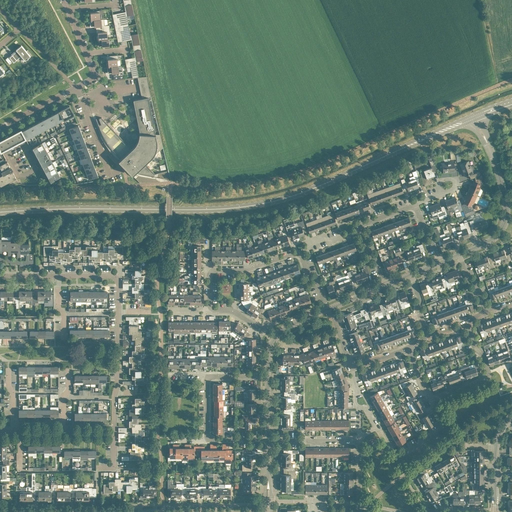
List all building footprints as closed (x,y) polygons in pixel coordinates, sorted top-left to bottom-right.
[(123,15),(116,16),(117,22),(119,28),(128,26),(127,16),(134,14),(133,11),(131,1),(125,3),(126,9),(127,12),(125,12),(122,13),(123,15)] [(90,16),(89,16),(89,20),(100,19),(99,10),(94,11),(95,12),(90,13),(90,16)] [(100,19),(89,20),(90,27),(96,26),(103,26),(103,29),(110,28),(109,25),(104,25),(104,19),(100,19)] [(128,26),(119,28),(120,33),(121,39),(127,38),(128,40),(132,39),(133,42),(134,48),(140,47),(139,41),(138,34),(130,35),(128,26)] [(98,36),(97,36),(97,40),(108,39),(107,35),(110,34),(110,28),(103,29),(103,32),(98,32),(98,36)] [(108,39),(97,40),(98,47),(105,46),(105,47),(109,47),(109,39),(108,39)] [(9,57),(14,62),(21,56),(25,61),(27,59),(27,60),(28,59),(28,58),(30,56),(21,46),(16,50),(17,52),(16,53),(15,52),(9,57)] [(132,60),(125,61),(126,68),(130,67),(132,78),(138,77),(139,77),(136,62),(143,60),(140,47),(134,48),(135,54),(136,57),(131,58),(132,60)] [(107,63),(107,67),(118,66),(117,58),(118,58),(118,55),(112,56),(112,59),(108,59),(108,63),(107,63)] [(118,66),(107,67),(107,73),(120,72),(120,75),(113,76),(114,80),(123,79),(123,75),(122,71),(119,71),(118,66)] [(146,77),(139,77),(138,77),(142,98),(133,100),(139,129),(139,131),(139,133),(139,135),(139,136),(139,138),(138,140),(137,142),(136,143),(135,145),(134,146),(133,147),(131,149),(101,117),(99,118),(101,125),(99,125),(96,118),(93,119),(98,131),(99,133),(100,136),(101,138),(102,140),(104,142),(105,144),(105,145),(107,147),(109,150),(111,152),(112,153),(113,155),(131,174),(132,175),(134,174),(136,172),(140,174),(154,177),(155,174),(145,164),(163,147),(160,134),(155,134),(148,97),(151,97),(147,77),(146,77)] [(70,106),(64,109),(69,117),(74,114),(70,106)] [(64,109),(59,112),(64,120),(69,117),(64,109)] [(59,112),(54,114),(59,122),(64,120),(59,112)] [(54,114),(49,117),(54,125),(59,122),(54,114)] [(49,117),(44,120),(49,128),(54,125),(49,117)] [(44,120),(39,122),(43,130),(49,128),(44,120)] [(39,122),(34,125),(38,133),(43,130),(39,122)] [(34,125),(29,128),(33,136),(38,133),(34,125)] [(69,129),(71,134),(80,130),(78,125),(69,129)] [(28,138),(33,136),(29,128),(24,130),(28,138)] [(0,153),(4,151),(5,153),(7,151),(22,144),(24,142),(24,141),(28,138),(24,130),(22,131),(21,130),(16,132),(1,140),(0,140),(0,153)] [(71,134),(73,139),(82,135),(80,130),(71,134)] [(73,139),(75,144),(84,140),(82,135),(73,139)] [(75,144),(77,149),(86,145),(84,140),(75,144)] [(33,150),(35,153),(45,148),(42,143),(33,148),(34,150),(33,150)] [(77,149),(79,154),(88,150),(86,145),(77,149)] [(47,153),(45,148),(35,153),(37,156),(38,158),(47,153)] [(79,154),(81,159),(90,155),(88,150),(79,154)] [(38,160),(40,163),(50,157),(48,155),(51,154),(49,152),(47,153),(38,158),(39,159),(38,160)] [(81,159),(83,164),(92,160),(90,155),(81,159)] [(52,162),(50,157),(40,163),(42,166),(42,165),(43,167),(52,162)] [(83,164),(85,169),(94,166),(92,160),(83,164)] [(450,161),(450,163),(442,164),(443,173),(455,171),(453,160),(450,161)] [(43,169),(45,172),(55,167),(58,166),(55,161),(52,162),(43,167),(44,169),(43,169)] [(468,161),(460,164),(464,176),(473,173),(470,166),(470,165),(468,161)] [(0,186),(8,183),(9,184),(8,184),(10,186),(18,182),(12,172),(11,171),(12,170),(10,167),(7,162),(0,165),(0,167),(2,171),(0,171),(0,186)] [(424,172),(420,173),(423,182),(424,184),(425,187),(431,184),(432,181),(431,177),(435,175),(434,172),(436,170),(434,163),(430,164),(431,167),(423,170),(424,172)] [(85,169),(87,174),(96,171),(94,166),(85,169)] [(58,172),(55,167),(45,172),(47,175),(48,177),(58,172)] [(60,171),(58,172),(48,177),(49,178),(49,179),(50,182),(60,177),(59,174),(61,173),(60,171)] [(98,176),(96,171),(87,174),(89,179),(92,178),(98,176)] [(418,187),(416,181),(419,180),(418,176),(416,171),(412,172),(414,176),(409,178),(410,181),(413,189),(418,187)] [(472,184),(471,184),(468,191),(477,195),(480,188),(479,187),(480,184),(482,179),(483,179),(481,175),(474,178),(475,180),(475,181),(474,181),(472,184)] [(406,184),(408,191),(413,189),(410,181),(405,182),(404,179),(401,180),(403,186),(406,184)] [(400,183),(394,185),(398,195),(403,193),(400,183)] [(394,185),(389,187),(393,197),(398,195),(394,185)] [(389,187),(383,189),(387,198),(393,197),(389,187)] [(383,189),(378,190),(382,200),(387,198),(383,189)] [(373,192),(376,202),(382,200),(378,190),(373,192)] [(464,204),(461,205),(463,210),(465,216),(469,215),(475,213),(473,208),(470,207),(470,205),(471,205),(472,202),(473,203),(477,195),(468,191),(464,199),(466,199),(464,203),(464,204)] [(371,204),(376,202),(373,192),(367,194),(371,204)] [(454,210),(455,212),(463,210),(461,205),(460,202),(457,203),(455,197),(450,199),(454,210)] [(366,198),(361,200),(365,210),(370,208),(366,198)] [(445,201),(447,208),(444,209),(445,211),(446,214),(448,219),(450,219),(449,215),(451,215),(450,212),(454,210),(450,199),(445,201)] [(359,212),(365,210),(361,200),(356,202),(359,212)] [(350,204),(351,207),(354,214),(359,212),(356,202),(350,204)] [(434,205),(438,217),(446,214),(445,211),(444,209),(444,208),(441,209),(439,203),(434,205)] [(347,205),(345,206),(348,216),(354,214),(351,207),(348,208),(347,205)] [(433,218),(437,217),(438,217),(434,205),(429,207),(431,213),(428,214),(430,218),(433,217),(433,218)] [(337,220),(343,218),(340,211),(337,212),(336,209),(334,210),(337,220)] [(333,213),(327,215),(331,225),(337,223),(333,213)] [(327,215),(322,217),(326,227),(331,225),(327,215)] [(322,217),(317,219),(320,229),(326,227),(322,217)] [(409,217),(403,219),(406,226),(409,225),(410,228),(412,227),(409,217)] [(320,229),(317,219),(311,221),(315,231),(320,229)] [(473,220),(469,221),(472,228),(475,227),(476,230),(487,227),(486,225),(487,223),(486,221),(485,221),(484,219),(474,223),(473,220)] [(297,222),(298,225),(295,226),(299,237),(304,235),(303,230),(306,229),(304,224),(303,220),(297,222)] [(464,223),(464,225),(460,226),(464,239),(469,237),(468,233),(471,232),(469,227),(467,221),(467,222),(466,220),(464,220),(464,222),(464,223)] [(309,233),(315,231),(311,221),(306,223),(309,233)] [(398,229),(399,232),(400,231),(401,231),(398,221),(392,223),(395,230),(398,229)] [(449,231),(444,233),(445,237),(446,237),(449,245),(454,243),(451,237),(454,236),(453,231),(451,228),(451,226),(450,223),(446,224),(449,231)] [(289,225),(286,226),(289,235),(292,234),(293,239),(299,237),(295,226),(294,225),(289,227),(289,225)] [(387,225),(382,227),(384,234),(387,233),(388,235),(390,235),(387,225)] [(454,227),(454,225),(451,226),(451,228),(453,231),(454,236),(457,235),(459,240),(464,239),(460,226),(460,227),(459,226),(455,227),(454,227)] [(440,238),(440,239),(443,247),(449,245),(446,237),(445,237),(444,233),(440,235),(437,228),(434,229),(437,239),(440,238)] [(380,239),(376,229),(371,231),(374,241),(378,239),(379,242),(379,243),(381,243),(380,239)] [(282,232),(280,233),(284,245),(290,243),(286,235),(283,236),(282,232)] [(278,236),(275,237),(276,239),(279,247),(284,245),(280,233),(278,234),(278,236)] [(279,247),(276,239),(273,240),(272,236),(271,236),(271,234),(269,234),(270,237),(274,249),(279,247)] [(1,237),(1,238),(1,255),(1,262),(6,262),(6,257),(10,257),(10,241),(10,240),(10,237),(1,237)] [(269,241),(266,242),(269,251),(274,249),(270,237),(267,237),(269,241)] [(189,250),(190,251),(191,251),(201,251),(201,245),(200,245),(200,243),(204,243),(204,241),(204,239),(196,239),(196,240),(191,240),(191,245),(190,245),(189,246),(189,250)] [(260,240),(264,253),(269,251),(266,242),(263,243),(262,239),(260,240)] [(259,245),(256,246),(259,254),(264,253),(260,240),(257,241),(259,245)] [(19,241),(10,241),(10,257),(10,264),(16,264),(16,259),(19,259),(19,243),(19,241)] [(248,241),(249,244),(254,256),(259,254),(256,246),(253,247),(251,242),(250,241),(248,241)] [(19,243),(19,259),(19,266),(20,266),(20,265),(25,265),(25,263),(29,263),(29,265),(33,265),(33,266),(33,254),(29,254),(29,243),(19,243)] [(354,243),(348,245),(351,252),(354,251),(355,253),(357,253),(354,243)] [(245,250),(248,258),(254,256),(249,244),(247,245),(248,248),(245,250)] [(417,248),(412,250),(416,259),(422,256),(420,250),(424,249),(424,251),(425,251),(422,244),(416,246),(417,248)] [(49,255),(49,258),(55,258),(55,255),(58,255),(58,252),(58,249),(58,245),(52,245),(52,246),(52,249),(52,252),(49,252),(49,255)] [(52,252),(52,249),(52,246),(44,246),(44,255),(49,255),(49,252),(52,252)] [(78,255),(83,255),(83,249),(81,249),(81,246),(75,246),(75,249),(75,252),(78,252),(78,255)] [(86,249),(85,249),(83,249),(83,255),(89,255),(89,252),(92,252),(92,249),(92,246),(86,246),(86,249)] [(114,249),(114,246),(108,246),(108,252),(109,252),(109,255),(111,255),(111,258),(117,258),(117,255),(117,252),(114,252),(114,249)] [(117,255),(123,255),(123,246),(114,246),(114,249),(114,252),(117,252),(117,255)] [(346,257),(343,247),(337,249),(340,256),(343,255),(344,257),(346,257)] [(63,249),(63,252),(64,264),(67,264),(67,261),(72,261),(72,258),(72,255),(69,255),(69,252),(69,249),(63,249)] [(72,258),(78,258),(78,255),(78,252),(75,252),(75,249),(69,249),(69,252),(69,255),(72,255),(72,258)] [(89,255),(89,258),(94,258),(94,255),(97,255),(97,252),(97,249),(92,249),(92,252),(89,252),(89,255)] [(408,249),(401,251),(403,255),(406,254),(409,261),(416,259),(412,250),(409,251),(408,249)] [(504,249),(498,251),(501,260),(504,259),(506,262),(511,260),(509,254),(506,255),(504,249)] [(396,258),(392,259),(395,267),(403,264),(400,258),(403,257),(403,255),(401,251),(401,250),(394,253),(396,258)] [(335,261),(332,251),(326,253),(329,260),(332,258),(333,261),(335,261)] [(493,253),(495,260),(492,261),(494,266),(500,264),(498,261),(501,260),(498,251),(493,253)] [(64,264),(63,252),(58,252),(58,255),(55,255),(55,258),(55,261),(60,261),(60,264),(64,264)] [(100,264),(103,264),(103,252),(97,252),(97,255),(94,255),(94,258),(94,261),(100,261),(100,264)] [(108,252),(103,252),(103,264),(106,264),(106,261),(112,261),(111,258),(111,255),(109,255),(109,252),(108,252)] [(388,270),(395,267),(392,259),(389,260),(387,254),(380,257),(382,263),(385,262),(388,270)] [(323,265),(325,264),(321,255),(316,257),(318,264),(322,262),(323,265)] [(488,266),(489,269),(494,267),(494,266),(492,261),(489,262),(487,256),(482,258),(485,267),(488,266)] [(482,268),(485,267),(482,258),(476,260),(478,267),(476,268),(477,273),(482,271),(483,271),(482,268)] [(132,264),(132,269),(132,270),(141,270),(141,261),(131,261),(131,264),(132,264)] [(297,264),(292,266),(295,274),(300,272),(297,264)] [(363,272),(360,273),(363,282),(368,280),(366,273),(369,272),(366,265),(363,266),(364,268),(362,269),(363,272)] [(292,266),(287,268),(290,276),(295,274),(292,266)] [(287,268),(282,270),(285,278),(290,276),(287,268)] [(132,273),(132,278),(135,278),(138,278),(138,275),(141,275),(141,270),(132,270),(132,269),(125,269),(125,273),(132,273)] [(285,278),(282,270),(276,271),(280,280),(285,278)] [(353,272),(352,270),(350,271),(352,279),(355,278),(357,284),(363,282),(360,273),(357,274),(356,271),(353,272)] [(456,270),(451,272),(454,280),(455,282),(460,280),(461,284),(464,283),(460,272),(457,273),(456,270)] [(264,285),(260,275),(259,271),(257,272),(258,275),(257,275),(258,278),(256,279),(259,287),(264,285)] [(276,271),(271,273),(274,282),(280,280),(276,271)] [(345,276),(346,279),(343,280),(346,288),(352,286),(349,280),(352,279),(350,271),(347,272),(348,275),(345,276)] [(448,280),(445,281),(447,287),(448,288),(450,287),(451,286),(451,284),(455,282),(454,280),(451,272),(446,274),(448,280)] [(271,273),(266,275),(269,283),(270,285),(275,283),(274,282),(271,273)] [(144,281),(144,275),(141,275),(138,275),(138,278),(135,278),(135,283),(141,283),(141,281),(144,281)] [(261,277),(264,285),(265,287),(270,285),(269,283),(266,275),(261,277)] [(435,278),(438,287),(439,289),(447,287),(445,281),(443,282),(441,276),(435,278)] [(339,278),(336,279),(335,277),(333,277),(334,280),(336,286),(338,285),(341,290),(346,288),(343,280),(340,281),(339,278)] [(429,287),(430,288),(432,295),(433,294),(436,289),(435,288),(438,287),(435,278),(430,280),(432,286),(429,287)] [(336,286),(334,280),(328,282),(330,286),(326,287),(329,295),(335,293),(333,287),(336,286)] [(135,283),(129,283),(125,283),(123,283),(123,288),(129,288),(129,287),(132,287),(132,292),(135,292),(137,292),(137,289),(141,289),(141,283),(135,283)] [(432,295),(430,288),(427,289),(425,283),(419,285),(422,293),(428,291),(429,296),(432,295)] [(495,290),(493,286),(492,287),(496,297),(497,297),(498,299),(503,297),(499,286),(498,287),(497,288),(498,289),(495,290)] [(500,286),(499,286),(503,297),(507,295),(504,287),(502,288),(501,287),(500,286)] [(233,300),(234,287),(227,287),(227,291),(224,291),(224,300),(233,300)] [(496,297),(492,287),(491,287),(491,288),(488,289),(492,300),(496,298),(496,297)] [(135,292),(135,298),(138,298),(140,298),(140,295),(144,295),(144,289),(141,289),(137,289),(137,292),(135,292)] [(13,291),(7,291),(7,301),(13,301),(13,303),(16,303),(16,296),(13,296),(13,291)] [(16,308),(18,308),(18,303),(19,303),(19,304),(25,304),(25,303),(25,291),(19,291),(19,296),(16,296),(16,303),(16,308)] [(33,304),(34,305),(34,296),(32,296),(32,291),(25,291),(25,303),(29,303),(29,305),(32,305),(32,304),(33,304)] [(34,305),(35,306),(35,303),(44,303),(44,300),(44,291),(38,291),(38,296),(34,296),(34,305)] [(48,300),(48,303),(54,303),(54,294),(51,294),(51,291),(44,291),(44,300),(48,300)] [(304,291),(301,292),(306,304),(311,302),(308,294),(305,295),(304,291)] [(402,308),(405,307),(404,307),(405,306),(404,305),(409,303),(405,291),(399,293),(402,300),(399,301),(399,302),(401,307),(402,308)] [(299,293),(300,296),(297,297),(301,306),(306,304),(301,292),(299,293)] [(241,302),(243,305),(252,301),(250,299),(250,297),(249,297),(249,294),(240,294),(240,300),(241,300),(241,302)] [(140,298),(138,298),(138,303),(147,303),(147,295),(144,295),(140,295),(140,298)] [(295,308),(301,306),(297,297),(295,298),(293,295),(291,296),(295,308)] [(286,298),(288,303),(290,310),(291,310),(295,308),(291,296),(289,297),(286,298)] [(389,298),(393,309),(398,307),(399,309),(402,308),(401,307),(399,302),(397,303),(394,296),(389,298)] [(388,311),(393,309),(389,298),(384,300),(386,305),(383,306),(384,308),(386,313),(389,312),(388,311)] [(467,299),(465,300),(469,311),(470,310),(470,311),(474,310),(470,299),(467,300),(467,299)] [(284,300),(281,301),(286,313),(286,314),(287,314),(289,314),(289,313),(289,312),(291,311),(291,310),(290,310),(288,303),(285,304),(284,300)] [(461,304),(461,303),(460,304),(464,314),(469,313),(468,311),(469,311),(465,300),(464,301),(465,304),(463,305),(462,304),(461,304)] [(249,313),(251,314),(256,306),(252,303),(253,302),(252,301),(243,305),(245,307),(248,309),(246,311),(247,311),(247,312),(248,313),(249,313)] [(286,314),(285,314),(286,313),(281,301),(279,302),(280,305),(278,306),(281,315),(283,315),(284,315),(285,315),(286,314)] [(386,314),(385,313),(386,313),(384,308),(381,309),(378,302),(373,304),(377,316),(378,316),(382,314),(383,316),(386,314)] [(279,316),(281,315),(278,306),(275,307),(274,304),(271,305),(271,306),(272,308),(273,308),(276,317),(277,318),(278,317),(279,316)] [(367,313),(368,314),(369,319),(370,320),(371,323),(373,322),(372,319),(373,319),(372,318),(377,316),(373,304),(368,306),(370,312),(367,313)] [(257,315),(260,317),(263,317),(264,308),(261,308),(261,309),(256,306),(251,314),(253,315),(253,316),(254,317),(255,317),(256,317),(257,315)] [(272,308),(271,306),(265,308),(264,308),(263,317),(266,318),(270,317),(270,319),(276,317),(273,308),(272,308)] [(451,307),(450,307),(454,318),(459,316),(456,308),(453,309),(453,308),(451,307)] [(442,311),(442,310),(441,311),(444,321),(449,320),(446,311),(444,312),(443,311),(442,311)] [(437,315),(435,311),(434,311),(438,322),(439,321),(439,323),(444,321),(441,311),(440,311),(439,313),(439,314),(437,315)] [(352,312),(342,316),(344,322),(353,319),(351,316),(353,315),(352,312)] [(511,325),(508,314),(503,316),(506,324),(509,323),(509,324),(510,325),(511,325)] [(129,320),(129,325),(138,325),(138,317),(126,317),(126,320),(129,320)] [(498,317),(493,319),(496,327),(499,326),(499,327),(501,328),(502,328),(498,317)] [(355,322),(354,323),(353,319),(344,322),(347,329),(357,326),(355,322)] [(491,332),(492,332),(488,321),(483,323),(484,324),(483,325),(487,335),(488,335),(487,331),(489,330),(490,331),(491,332)] [(236,325),(233,323),(230,323),(230,330),(230,332),(232,332),(232,331),(237,334),(242,326),(240,325),(240,324),(239,323),(238,323),(237,323),(236,325)] [(487,335),(483,325),(482,325),(482,324),(478,326),(481,334),(484,333),(485,336),(487,335)] [(135,331),(138,331),(138,325),(129,325),(123,325),(123,328),(129,328),(129,334),(132,334),(135,334),(135,331)] [(409,325),(407,326),(411,336),(412,336),(412,337),(416,335),(413,327),(411,328),(409,325)] [(241,340),(243,339),(245,338),(249,333),(246,331),(247,329),(246,329),(246,328),(245,327),(244,327),(242,326),(237,334),(241,337),(240,338),(241,340)] [(403,329),(402,329),(406,340),(411,338),(410,336),(411,336),(407,326),(406,326),(408,330),(405,331),(405,330),(403,329)] [(22,327),(19,327),(19,331),(19,337),(27,337),(27,331),(23,331),(23,328),(22,327)] [(93,330),(93,336),(101,336),(101,327),(93,327),(93,330)] [(141,331),(138,331),(135,331),(135,334),(132,334),(132,339),(135,339),(138,339),(138,336),(141,336),(141,331)] [(394,333),(394,332),(393,333),(396,343),(401,342),(398,333),(395,334),(395,333),(394,333)] [(245,338),(243,339),(244,341),(246,341),(246,344),(255,344),(255,342),(256,342),(257,341),(257,340),(256,339),(255,339),(255,338),(252,338),(252,335),(249,333),(245,338)] [(144,336),(141,336),(138,336),(138,339),(135,339),(135,345),(141,345),(141,342),(144,342),(144,336)] [(361,336),(350,339),(352,344),(360,341),(359,339),(360,338),(361,337),(361,336)] [(379,340),(378,336),(377,337),(380,347),(381,347),(382,349),(387,347),(383,336),(382,337),(381,338),(382,339),(379,340)] [(384,336),(383,336),(387,347),(391,345),(388,337),(386,338),(385,337),(384,336)] [(457,338),(456,338),(460,348),(462,348),(461,347),(464,346),(460,336),(456,337),(457,338)] [(457,345),(459,349),(460,348),(456,338),(455,338),(455,337),(450,338),(453,349),(454,349),(454,348),(455,347),(455,346),(457,345)] [(450,338),(445,340),(448,348),(450,348),(451,348),(452,349),(453,349),(450,338)] [(442,353),(444,356),(445,355),(440,342),(435,344),(438,352),(441,351),(441,352),(442,353)] [(336,355),(332,344),(327,346),(330,355),(331,357),(336,355)] [(144,348),(141,348),(141,345),(135,345),(135,350),(138,350),(138,353),(141,353),(144,353),(144,348)] [(364,346),(365,346),(364,345),(354,349),(356,354),(364,351),(363,348),(364,348),(364,346)] [(433,356),(434,356),(430,345),(425,347),(426,349),(425,349),(429,359),(430,359),(428,355),(431,354),(431,355),(433,356)] [(325,356),(330,355),(327,346),(322,348),(325,356)] [(322,348),(317,349),(320,358),(325,356),(322,348)] [(312,351),(315,360),(320,358),(317,349),(312,351)] [(427,360),(429,359),(425,349),(424,349),(420,350),(423,358),(426,357),(427,360)] [(499,349),(497,350),(498,353),(501,363),(504,362),(504,361),(506,360),(503,352),(500,353),(499,349)] [(138,359),(141,359),(141,353),(138,353),(138,350),(135,350),(132,350),(132,356),(135,356),(135,359),(138,359)] [(508,350),(503,352),(506,360),(508,359),(509,360),(511,359),(508,350)] [(315,360),(312,351),(307,353),(310,362),(315,360)] [(302,355),(301,354),(299,355),(299,364),(304,362),(304,364),(310,362),(307,353),(302,355)] [(498,363),(498,364),(501,363),(498,353),(493,355),(496,363),(498,363)] [(493,355),(490,356),(489,354),(487,354),(491,367),(494,365),(493,364),(496,363),(493,355)] [(135,356),(132,356),(129,356),(129,362),(123,362),(123,365),(126,365),(138,365),(141,365),(141,359),(138,359),(135,359),(135,356)] [(399,370),(401,374),(402,374),(398,363),(397,363),(397,362),(392,364),(395,374),(396,374),(397,372),(397,371),(399,370)] [(474,363),(474,364),(468,366),(472,377),(478,375),(477,372),(480,371),(477,362),(474,363)] [(392,364),(387,365),(390,374),(392,373),(393,374),(394,374),(394,375),(395,374),(392,364)] [(129,368),(129,373),(132,373),(135,373),(135,370),(138,370),(138,365),(126,365),(126,368),(129,368)] [(467,379),(472,377),(468,366),(460,369),(463,377),(466,376),(467,379)] [(35,376),(42,376),(42,373),(43,373),(43,367),(35,367),(35,373),(34,373),(35,376)] [(330,376),(342,372),(340,367),(332,370),(333,373),(329,374),(330,376)] [(382,367),(377,369),(380,377),(383,376),(383,377),(385,378),(386,378),(382,367)] [(456,374),(453,376),(455,383),(461,381),(460,378),(463,377),(460,369),(455,371),(456,374)] [(138,376),(141,376),(141,370),(138,370),(135,370),(135,373),(132,373),(132,379),(135,379),(138,379),(138,376)] [(372,384),(371,382),(375,381),(376,381),(372,371),(367,372),(368,374),(367,374),(371,385),(372,384)] [(327,377),(328,380),(331,378),(331,379),(334,377),(335,380),(344,377),(342,372),(330,376),(327,377)] [(449,375),(448,373),(443,375),(446,383),(449,382),(450,385),(455,383),(453,376),(453,375),(452,375),(452,374),(449,375)] [(369,385),(371,385),(367,374),(366,375),(366,374),(362,375),(365,383),(368,382),(369,385)] [(90,384),(98,384),(98,382),(99,382),(99,375),(91,375),(90,384)] [(98,382),(98,384),(98,388),(101,388),(101,382),(106,382),(106,375),(99,375),(99,382),(98,382)] [(289,378),(281,378),(280,384),(289,384),(289,381),(294,381),(293,380),(294,375),(289,375),(289,378)] [(443,384),(446,383),(443,375),(437,377),(438,379),(435,380),(436,381),(439,389),(444,387),(443,384)] [(138,376),(138,379),(135,379),(135,384),(141,384),(141,382),(144,382),(144,376),(141,376),(138,376)] [(337,385),(338,388),(348,386),(347,383),(347,382),(346,382),(344,377),(335,380),(332,381),(334,387),(337,385)] [(439,389),(436,381),(433,382),(432,379),(429,380),(433,391),(439,389)] [(405,387),(407,392),(415,387),(414,385),(412,385),(411,383),(409,384),(407,381),(399,384),(401,389),(405,387)] [(285,393),(289,393),(294,393),(294,388),(289,388),(289,384),(280,384),(280,391),(285,391),(285,393)] [(234,390),(244,390),(244,392),(248,392),(248,398),(256,398),(256,389),(249,389),(249,386),(234,386),(234,390)] [(334,396),(338,396),(347,396),(347,391),(348,391),(348,390),(348,386),(338,388),(338,391),(334,391),(334,396)] [(416,390),(415,387),(407,392),(409,395),(406,396),(409,401),(416,397),(415,394),(417,393),(416,391),(416,390)] [(382,392),(381,390),(378,392),(370,396),(373,401),(380,397),(379,395),(382,393),(382,392)] [(281,397),(281,402),(290,402),(290,399),(295,399),(295,393),(294,393),(289,393),(285,393),(285,394),(284,394),(286,394),(286,397),(281,397)] [(375,406),(383,401),(386,400),(384,395),(380,397),(373,401),(375,406)] [(413,409),(414,408),(415,408),(423,403),(420,398),(418,400),(416,397),(409,401),(406,402),(408,405),(410,404),(413,409)] [(141,398),(135,398),(135,403),(138,403),(138,407),(141,407),(144,407),(144,401),(141,401),(141,398)] [(250,400),(235,400),(235,407),(246,407),(246,412),(256,412),(256,404),(250,404),(250,400)] [(386,403),(387,402),(386,400),(383,401),(375,406),(378,411),(386,406),(387,405),(386,403)] [(288,411),(291,411),(293,411),(295,411),(295,408),(293,408),(293,406),(291,406),(290,402),(281,402),(280,408),(286,408),(286,411),(284,411),(288,411)] [(138,412),(141,412),(141,407),(138,407),(138,403),(135,403),(132,403),(132,409),(135,409),(135,412),(138,412)] [(416,411),(415,412),(418,417),(425,413),(423,410),(426,409),(423,403),(415,408),(416,411)] [(378,411),(381,415),(389,411),(386,406),(378,411)] [(126,418),(138,418),(138,412),(135,412),(135,409),(132,409),(129,409),(129,415),(126,415),(126,418)] [(281,414),(281,420),(290,420),(290,415),(293,415),(293,411),(291,411),(288,411),(288,414),(281,414)] [(391,416),(389,411),(381,415),(383,420),(391,416)] [(419,420),(422,418),(425,423),(432,419),(429,414),(426,415),(425,413),(418,417),(419,420)] [(248,414),(242,415),(245,418),(246,423),(246,428),(251,428),(252,428),(253,427),(254,427),(255,426),(255,425),(255,424),(256,418),(252,418),(252,414),(248,414)] [(394,420),(391,416),(383,420),(386,425),(394,420)] [(129,426),(132,426),(135,426),(135,423),(138,423),(138,418),(126,418),(126,421),(129,421),(129,426)] [(423,424),(424,425),(423,428),(426,429),(435,424),(432,419),(425,423),(423,424)] [(290,426),(290,420),(281,420),(281,426),(287,426),(287,430),(294,430),(294,426),(290,426)] [(399,425),(398,423),(396,424),(395,422),(387,426),(390,431),(397,427),(399,425)] [(132,432),(135,432),(138,432),(138,429),(141,429),(141,423),(138,423),(135,423),(135,426),(132,426),(132,432)] [(400,431),(397,427),(390,431),(392,436),(400,431)] [(135,432),(135,437),(141,437),(141,435),(144,435),(144,429),(141,429),(138,429),(138,432),(135,432)] [(392,436),(395,440),(403,436),(400,431),(392,436)] [(406,434),(403,436),(395,440),(398,445),(406,441),(404,438),(407,436),(406,434)] [(144,440),(141,440),(141,437),(135,437),(135,443),(138,443),(138,446),(141,446),(144,446),(144,440)] [(3,446),(0,445),(0,452),(7,452),(7,446),(9,446),(9,443),(3,443),(3,446)] [(138,443),(135,443),(132,443),(132,448),(129,448),(129,452),(130,452),(130,451),(141,451),(141,446),(138,446),(138,443)] [(170,453),(168,453),(168,460),(176,460),(176,444),(173,444),(173,446),(174,447),(174,448),(170,448),(170,453)] [(194,455),(200,455),(200,450),(194,450),(194,448),(190,448),(190,447),(191,446),(191,444),(188,444),(188,459),(194,459),(194,457),(194,455)] [(44,452),(44,455),(44,446),(36,446),(36,452),(44,452)] [(246,456),(246,460),(256,460),(256,454),(250,454),(250,450),(242,450),(242,455),(242,456),(246,456)] [(293,454),(295,454),(295,453),(299,453),(299,450),(288,450),(288,453),(281,453),(281,460),(291,460),(291,457),(293,457),(293,454)] [(122,460),(141,460),(141,451),(130,451),(130,452),(130,457),(129,457),(129,456),(122,456),(122,460)] [(0,458),(3,459),(3,462),(10,462),(10,458),(7,458),(7,452),(0,452),(0,458)] [(449,457),(453,465),(454,467),(459,465),(458,462),(453,454),(450,455),(451,456),(449,457)] [(443,459),(448,468),(453,465),(449,457),(447,459),(446,458),(443,459)] [(444,470),(448,468),(443,459),(441,460),(442,462),(439,463),(444,470)] [(250,467),(256,467),(256,460),(246,460),(246,464),(242,464),(242,471),(245,471),(250,471),(250,467)] [(288,467),(288,471),(295,471),(295,467),(293,467),(293,464),(291,464),(291,460),(281,460),(281,467),(288,467)] [(0,464),(0,471),(7,471),(7,465),(10,465),(10,462),(3,462),(3,465),(0,464)] [(439,473),(444,470),(439,463),(437,464),(437,463),(434,464),(439,473)] [(417,478),(419,482),(429,477),(425,470),(422,471),(423,474),(417,478)] [(10,480),(9,477),(7,477),(7,471),(0,471),(0,477),(1,477),(1,481),(10,480)] [(291,478),(295,478),(295,473),(297,473),(297,471),(295,471),(288,471),(288,474),(281,474),(281,481),(291,481),(291,478)] [(241,482),(246,482),(256,482),(256,476),(250,476),(250,472),(243,472),(243,478),(241,478),(241,482)] [(27,486),(26,487),(26,491),(26,500),(32,500),(32,495),(36,495),(36,488),(35,488),(35,473),(32,473),(32,487),(30,487),(29,486),(27,486)] [(123,487),(124,481),(124,477),(121,477),(121,478),(115,478),(115,481),(115,484),(118,484),(118,487),(123,487)] [(135,478),(129,478),(129,481),(129,484),(132,484),(132,487),(138,487),(138,477),(135,477),(135,478)] [(429,477),(419,482),(422,487),(426,485),(428,487),(435,483),(434,480),(432,481),(429,477)] [(171,498),(176,498),(176,486),(175,485),(173,485),(172,482),(170,482),(170,479),(168,479),(168,493),(171,493),(171,498)] [(12,483),(12,480),(10,480),(1,481),(1,483),(0,483),(0,489),(7,490),(7,483),(10,483),(12,483)] [(112,490),(118,490),(118,487),(118,484),(115,484),(115,481),(109,481),(109,484),(109,487),(112,487),(112,490)] [(132,490),(132,487),(132,484),(129,484),(129,481),(124,481),(123,487),(126,487),(126,490),(132,490)] [(291,490),(291,485),(291,481),(281,481),(281,490),(291,490)] [(39,495),(39,500),(45,500),(45,491),(42,491),(42,488),(39,488),(39,482),(36,482),(36,488),(36,495),(39,495)] [(140,482),(140,495),(143,495),(143,497),(148,497),(148,487),(148,486),(142,486),(142,482),(140,482)] [(256,482),(246,482),(246,485),(243,485),(243,492),(250,492),(250,489),(256,489),(256,482)] [(429,489),(425,492),(428,497),(435,492),(433,488),(435,487),(434,485),(436,484),(435,483),(428,487),(429,489)] [(458,495),(458,504),(462,504),(462,503),(463,503),(463,498),(466,498),(466,490),(466,483),(463,483),(463,491),(458,491),(458,493),(458,495)] [(51,488),(45,488),(45,491),(45,500),(51,500),(51,495),(54,495),(55,495),(55,484),(51,484),(51,488)] [(57,487),(57,484),(55,484),(55,495),(54,495),(54,497),(57,497),(57,500),(64,500),(64,487),(57,487)] [(70,484),(70,487),(64,487),(64,500),(70,500),(70,497),(73,497),(73,488),(73,484),(70,484)] [(112,493),(112,490),(112,487),(109,487),(109,484),(104,484),(104,493),(112,493)] [(458,495),(458,493),(453,493),(453,491),(449,484),(446,486),(450,492),(450,496),(452,496),(452,503),(454,503),(454,504),(458,504),(458,495)] [(20,497),(20,500),(26,500),(26,491),(20,491),(20,488),(20,485),(17,485),(17,497),(20,497)] [(148,487),(148,497),(154,497),(154,492),(156,492),(156,485),(151,485),(151,487),(148,487)] [(179,486),(176,486),(176,498),(181,498),(181,493),(184,493),(184,491),(184,486),(179,486)] [(187,491),(187,498),(192,498),(192,487),(186,487),(186,486),(184,486),(184,491),(187,491)] [(198,487),(192,487),(192,498),(198,498),(197,491),(200,491),(200,493),(200,486),(198,486),(198,487)] [(206,489),(206,486),(200,486),(200,493),(203,493),(203,498),(209,498),(208,489),(206,489)] [(214,487),(208,487),(208,489),(209,498),(214,498),(214,491),(217,491),(217,486),(214,486),(214,487)] [(219,486),(217,486),(217,491),(220,491),(220,498),(225,498),(225,487),(219,487),(219,486)] [(231,487),(225,487),(225,498),(230,498),(230,491),(233,491),(233,486),(231,486),(231,487)] [(77,487),(77,488),(73,488),(73,497),(76,497),(76,500),(83,500),(83,491),(82,491),(82,487),(77,487)] [(89,488),(89,491),(83,491),(83,500),(89,500),(89,497),(92,497),(92,488),(89,488)] [(10,496),(7,496),(7,490),(0,489),(0,496),(3,496),(3,499),(10,499),(10,496)] [(469,498),(469,503),(474,503),(474,495),(474,490),(466,490),(466,498),(469,498)] [(438,497),(435,492),(428,497),(430,501),(435,499),(436,501),(442,498),(441,495),(438,497)] [(483,495),(478,495),(474,495),(474,503),(480,503),(480,500),(483,500),(483,495)]
